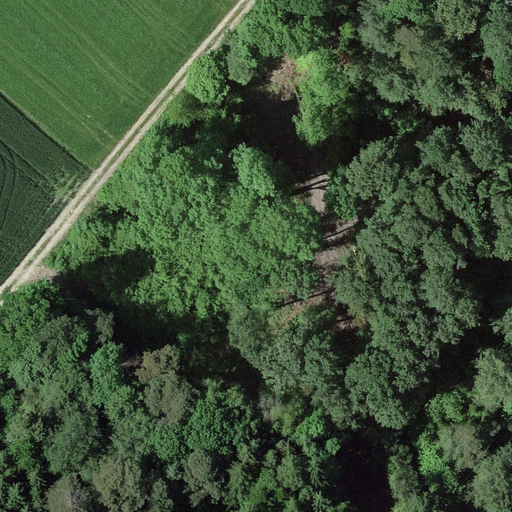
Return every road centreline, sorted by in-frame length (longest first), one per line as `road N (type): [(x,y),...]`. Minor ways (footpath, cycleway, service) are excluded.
road 1 (track): [(433,511),(329,254),(316,193),(335,0)]
road 2 (track): [(0,301),(254,0)]
